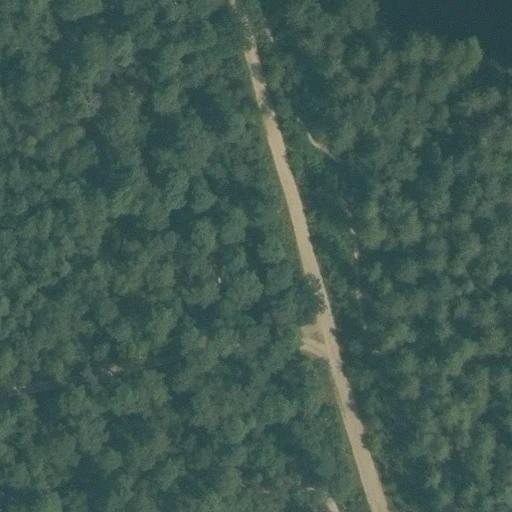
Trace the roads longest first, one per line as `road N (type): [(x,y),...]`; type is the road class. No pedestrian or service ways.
road 1 (track): [(233,0),(331,337)]
road 2 (track): [(0,388),(331,337)]
road 3 (track): [(331,337),(381,511)]
